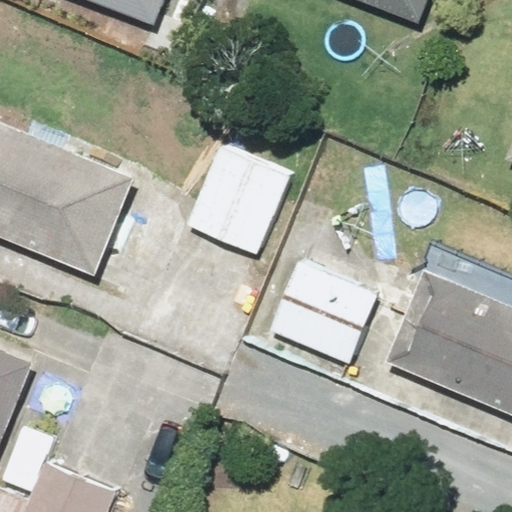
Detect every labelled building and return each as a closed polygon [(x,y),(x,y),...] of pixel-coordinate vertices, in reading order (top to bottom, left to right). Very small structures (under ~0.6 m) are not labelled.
[(112,0),(148,14),(153,0),(112,0)] [(426,0),(381,0),(421,14),(426,0)] [(0,115),(0,232),(89,263),(125,158),(0,115)] [(284,159),(216,132),(181,221),(250,247),(284,159)] [(296,245),(263,315),(355,358),(388,288),(296,245)] [(511,299),(422,260),(385,346),(511,401),(511,299)] [(0,403),(27,340),(0,328),(0,403)] [(0,483),(0,511),(105,511),(118,482),(39,449),(20,492),(0,483)]
